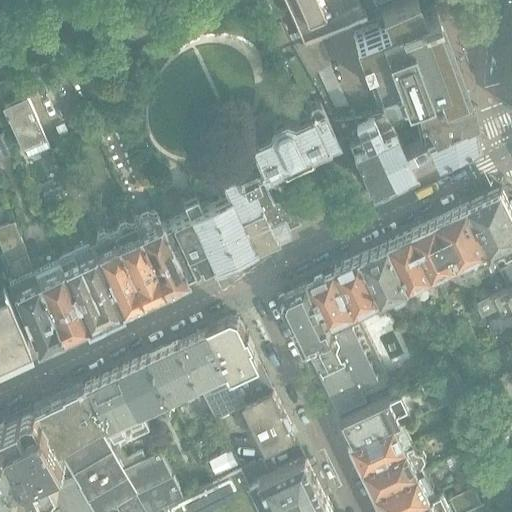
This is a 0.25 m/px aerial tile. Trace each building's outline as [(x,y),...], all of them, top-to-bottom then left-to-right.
[(320,34),(367,13),(361,0),(359,1),(358,0),(286,0),(303,41),(320,34)] [(450,45),(435,3),(421,8),(417,0),(396,0),(397,0),(381,7),(387,21),(353,34),(369,74),(374,73),(375,75),(379,84),(375,85),(373,86),(375,92),(380,106),(413,100),(467,91),(450,45)] [(289,40),(280,20),(270,25),(278,45),(289,40)] [(320,34),(303,41),(295,44),(319,87),(321,91),(323,96),(333,91),(321,67),(331,62),(320,34)] [(319,87),(295,44),(292,45),(292,44),(282,49),(284,55),(302,95),(319,87)] [(26,91),(2,102),(3,104),(21,144),(22,144),(27,155),(48,146),(43,134),(44,134),(45,134),(26,91)] [(472,114),(468,92),(467,91),(413,100),(419,135),(424,133),(425,136),(472,114)] [(228,192),(211,200),(219,217),(235,251),(256,242),(300,222),(298,217),(290,202),(285,200),(283,201),(281,197),(273,194),(265,176),(266,175),(265,171),(283,163),(283,165),(309,152),(308,150),(326,142),(329,150),(338,145),(335,138),(337,137),(322,102),(314,99),(308,102),(307,107),(303,109),(304,113),(292,118),(285,112),(270,120),(269,129),(259,134),(268,155),(259,159),(249,165),(244,167),(239,163),(223,171),(221,177),(228,192)] [(415,168),(400,136),(393,120),(378,127),(375,119),(371,110),(363,114),(375,139),(393,179),(415,168)] [(393,179),(375,139),(363,114),(361,115),(362,119),(357,121),(353,113),(333,118),(341,136),(346,133),(350,142),(369,183),(372,189),(393,179)] [(415,168),(472,140),(476,132),(472,114),(425,136),(424,133),(419,135),(416,137),(413,130),(400,136),(415,168)] [(63,123),(56,126),(60,137),(68,133),(63,123)] [(65,183),(43,194),(49,207),(71,196),(65,183)] [(511,208),(501,187),(468,203),(483,235),(498,267),(506,282),(511,278),(511,208)] [(189,273),(212,262),(235,251),(219,217),(211,200),(205,203),(200,193),(188,198),(192,209),(165,221),(189,273)] [(498,267),(483,235),(468,203),(438,217),(412,229),(425,256),(435,275),(438,281),(461,270),(467,282),(498,267)] [(189,273),(165,221),(160,211),(157,212),(156,209),(151,211),(146,209),(140,212),(139,217),(137,218),(168,283),(189,273)] [(168,283),(137,218),(133,221),(125,217),(117,221),(115,228),(146,293),(168,283)] [(60,333),(32,264),(13,219),(0,225),(0,242),(4,251),(0,252),(0,253),(5,264),(8,263),(12,273),(6,276),(27,324),(36,344),(60,333)] [(146,293),(115,228),(112,230),(109,231),(103,228),(96,232),(94,239),(123,303),(146,293)] [(435,275),(425,256),(412,229),(388,240),(410,284),(424,277),(425,280),(435,275)] [(123,303),(94,239),(61,254),(60,254),(59,254),(87,320),(123,303)] [(410,284),(388,240),(362,252),(375,280),(386,302),(396,298),(399,303),(396,305),(401,316),(413,310),(415,294),(410,284)] [(386,303),(386,302),(375,280),(362,252),(335,265),(359,315),(363,323),(367,320),(364,313),(375,308),(386,303)] [(87,320),(59,254),(57,255),(56,254),(32,264),(60,333),(87,320)] [(359,315),(335,265),(309,277),(338,340),(344,337),(342,334),(356,328),(352,319),(359,315)] [(343,350),(338,340),(309,277),(284,289),(282,295),(315,363),(343,350)] [(30,345),(3,280),(0,280),(0,360),(31,346),(30,345)] [(511,282),(475,300),(481,314),(498,306),(503,316),(511,311),(511,282)] [(274,389),(239,316),(232,313),(208,325),(244,402),(274,389)] [(244,402),(208,325),(178,338),(202,388),(216,416),(244,402)] [(202,388),(178,338),(149,352),(174,401),(202,388)] [(343,350),(315,363),(331,397),(359,384),(343,350)] [(174,401),(149,352),(120,365),(145,414),(148,412),(149,413),(154,411),(174,401)] [(479,376),(471,360),(460,365),(467,382),(479,376)] [(433,402),(466,387),(454,363),(376,399),(369,403),(341,417),(349,432),(348,432),(353,441),(403,417),(433,403),(433,402)] [(120,365),(83,383),(117,439),(150,424),(145,414),(120,365)] [(172,473),(161,448),(145,456),(142,449),(128,456),(117,439),(83,383),(37,405),(103,511),(167,511),(161,504),(183,493),(173,472),(172,473)] [(497,393),(492,383),(482,388),(486,398),(497,393)] [(369,403),(359,384),(331,397),(341,417),(369,403)] [(296,434),(274,389),(244,402),(267,448),(296,434)] [(103,511),(37,405),(0,422),(0,511),(103,511)] [(364,465),(414,441),(403,417),(353,441),(364,465)] [(427,469),(422,460),(426,453),(422,448),(416,446),(414,441),(364,465),(377,492),(427,469)] [(284,511),(325,492),(307,457),(270,472),(262,456),(241,466),(183,493),(161,504),(167,511),(284,511)] [(387,511),(393,511),(438,491),(427,469),(377,492),(387,511)] [(459,511),(482,502),(474,485),(450,497),(456,511),(459,511)] [(441,511),(440,509),(448,505),(440,489),(438,491),(393,511),(441,511)] [(334,511),(326,494),(325,492),(284,511),(334,511)]
